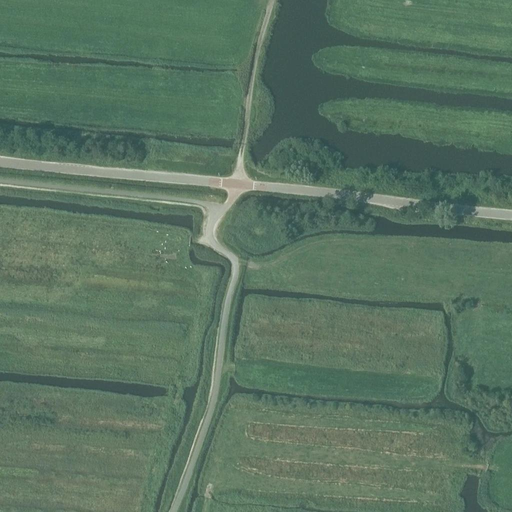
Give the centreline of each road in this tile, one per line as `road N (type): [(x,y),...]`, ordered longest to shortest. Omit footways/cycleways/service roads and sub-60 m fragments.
road 1 (tertiary): [(511,215),(0,163)]
road 2 (track): [(239,187),(250,75),(271,0)]
